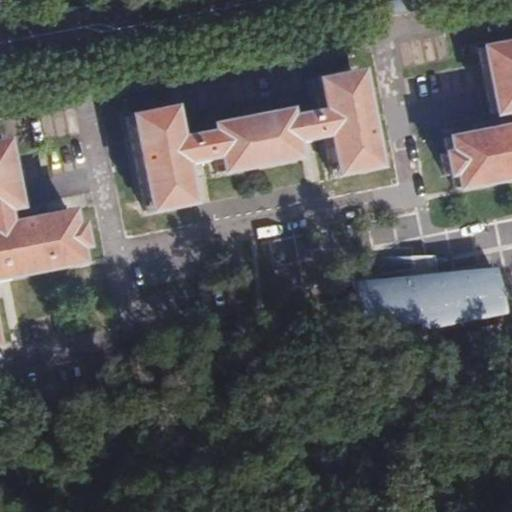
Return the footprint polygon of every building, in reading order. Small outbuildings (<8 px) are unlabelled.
[(9,0),(13,15),(33,11),(30,0),(9,0)] [(424,12),(421,0),(402,0),(395,2),(398,17),(424,12)] [(395,2),(387,3),(390,18),(398,17),(395,2)] [(443,151),(437,152),(442,174),(447,173),(450,187),(511,175),(511,36),(473,43),(487,110),(500,108),(503,123),(440,136),(443,151)] [(159,110),(120,117),(137,209),(177,201),(170,161),(193,157),(205,155),(209,171),(289,155),(285,138),(305,134),(319,131),(328,172),(366,164),(347,71),(309,79),(315,107),(281,113),(279,104),(198,120),(200,130),(165,137),(159,110)] [(0,276),(3,275),(72,262),(69,248),(74,247),(69,226),(64,225),(62,213),(0,224),(0,210),(7,210),(0,177),(0,276)] [(385,326),(413,321),(495,306),(488,270),(486,263),(433,273),(429,256),(406,257),(407,263),(408,269),(370,277),(349,281),(357,325),(384,320),(385,326)] [(371,265),(370,277),(408,269),(407,263),(400,264),(371,265)] [(495,306),(413,321),(414,328),(496,312),(495,306)] [(358,331),(385,326),(384,320),(357,325),(358,331)]
